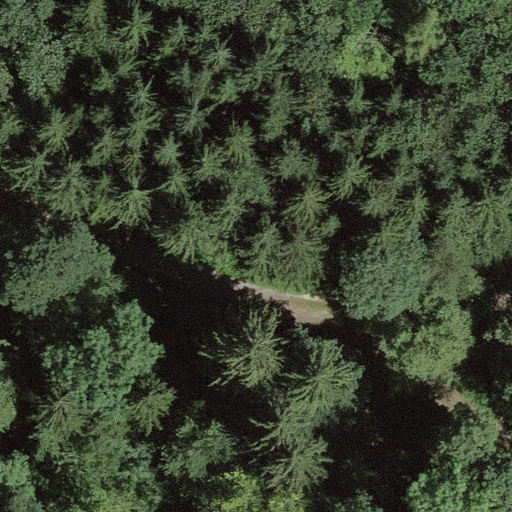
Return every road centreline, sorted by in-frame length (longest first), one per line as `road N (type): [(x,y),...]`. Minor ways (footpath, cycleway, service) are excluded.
road 1 (track): [(0,194),(386,367),(511,440)]
road 2 (track): [(251,303),(355,300),(511,253)]
